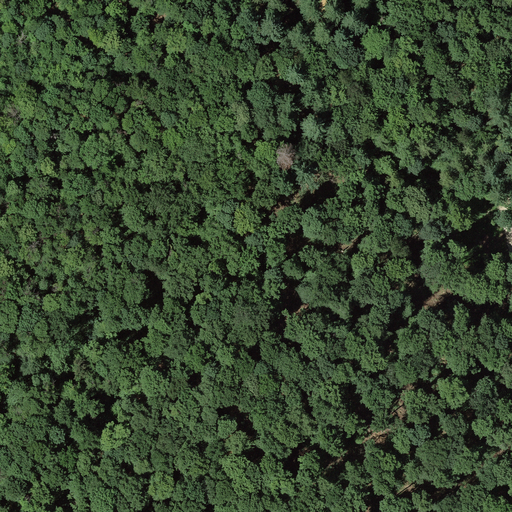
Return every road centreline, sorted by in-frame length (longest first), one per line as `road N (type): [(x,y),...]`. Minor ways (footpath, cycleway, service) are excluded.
road 1 (track): [(241,511),(235,466),(249,168),(268,109),(326,0)]
road 2 (track): [(511,11),(488,103),(511,221)]
